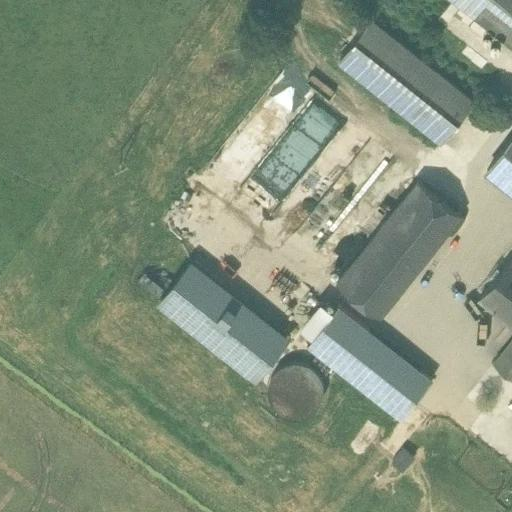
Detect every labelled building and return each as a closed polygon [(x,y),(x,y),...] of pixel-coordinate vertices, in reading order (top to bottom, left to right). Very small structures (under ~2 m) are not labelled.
[(511,0),(462,0),(511,39),(511,0)] [(474,99),(369,15),(337,55),(442,139),(474,99)] [(291,117),(314,91),(286,66),(262,91),(291,117)] [(319,251),(390,150),(311,94),(239,196),(319,251)] [(511,137),(488,168),(511,187),(511,137)] [(463,212),(419,177),(338,278),(382,313),(463,212)] [(511,254),(480,294),(511,319),(511,254)] [(287,335),(193,260),(161,299),(256,375),(287,335)] [(433,376),(339,302),(308,341),(402,415),(433,376)] [(511,339),(495,361),(511,374),(511,339)] [(323,397),(325,387),(322,376),(316,367),(307,361),(296,359),(286,361),(277,367),(271,376),(269,387),(271,398),(277,407),(286,413),(297,415),(308,412),(317,406),(323,397)]
